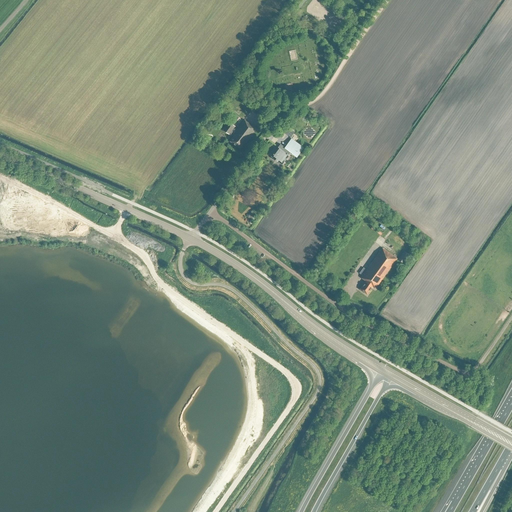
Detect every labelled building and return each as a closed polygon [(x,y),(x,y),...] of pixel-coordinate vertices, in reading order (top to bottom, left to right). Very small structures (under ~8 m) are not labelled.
[(245,144),(256,129),(244,119),(236,130),(235,129),(234,129),(233,129),(235,126),(229,121),(222,129),(229,134),(230,133),(231,133),(230,135),(233,137),(230,141),(240,148),(244,143),(245,144)] [(291,137),(295,131),(290,128),(286,133),(291,137)] [(296,156),(303,147),(291,138),(284,147),(281,144),(272,156),(282,164),(291,152),(296,156)] [(375,288),(397,258),(382,248),(367,270),(363,267),(359,273),(362,275),(361,277),(366,281),(360,289),(367,294),(370,290),(372,288),(373,287),(375,288)] [(403,263),(409,254),(404,250),(398,259),(403,263)]
